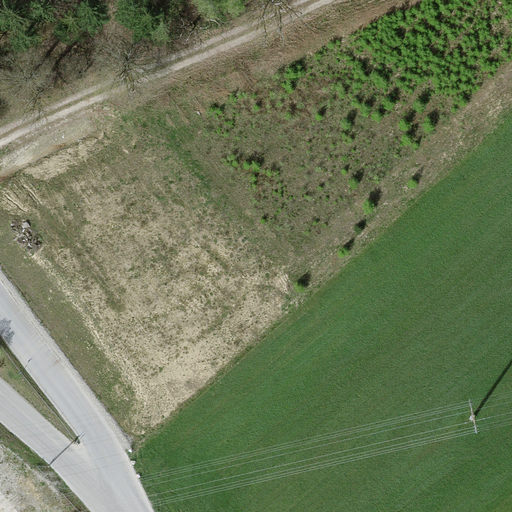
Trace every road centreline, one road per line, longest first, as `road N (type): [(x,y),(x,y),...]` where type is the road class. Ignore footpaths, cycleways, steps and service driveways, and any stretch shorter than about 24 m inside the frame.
road 1 (track): [(0,138),(305,0)]
road 2 (track): [(98,489),(86,421),(0,308)]
